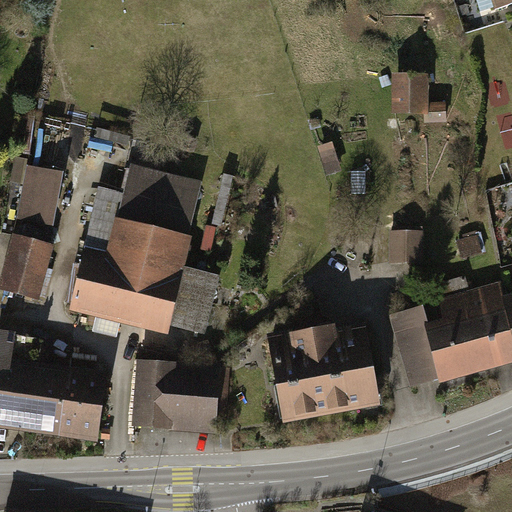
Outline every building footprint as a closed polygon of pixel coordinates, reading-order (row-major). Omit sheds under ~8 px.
[(511,0),(477,0),(484,20),(511,11),(511,0)] [(431,80),(396,80),(397,120),(448,120),(448,105),(431,105),(431,80)] [(65,178),(30,170),(18,224),(54,231),(65,178)] [(188,241),(201,187),(131,171),(113,249),(88,243),(72,314),(172,337),(174,328),(207,336),(219,283),(185,275),(193,242),(188,241)] [(219,231),(208,229),(202,257),(212,259),(219,231)] [(422,238),(390,237),(390,271),(422,271),(422,238)] [(481,241),(459,248),(464,263),(486,257),(481,241)] [(41,302),(52,252),(13,244),(2,294),(41,302)] [(441,389),(511,370),(511,325),(506,303),(502,287),(472,295),(468,280),(443,287),(447,302),(439,304),(444,324),(430,328),(426,311),(392,320),(412,392),(440,385),(441,389)] [(269,338),(284,429),(381,414),(368,331),(340,335),(340,331),(289,339),(289,335),(269,338)] [(0,424),(62,434),(70,374),(40,370),(44,346),(0,339),(0,424)] [(232,371),(137,366),(134,435),(139,435),(228,439),(232,371)] [(108,380),(70,374),(62,434),(99,439),(108,380)]
